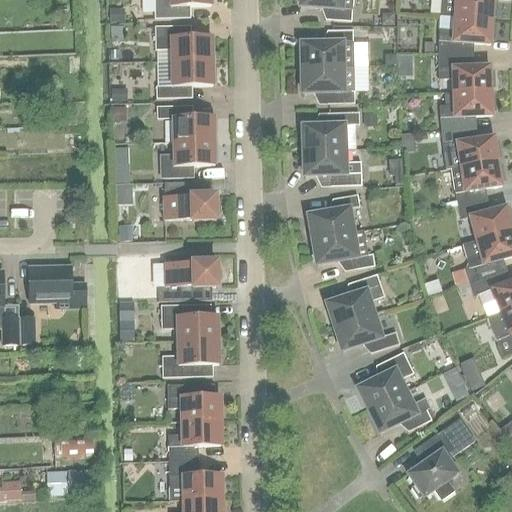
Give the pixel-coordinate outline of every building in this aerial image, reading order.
[(210,0),(153,0),(154,22),(190,21),(190,20),(189,20),(189,21),(185,21),(185,9),(211,9),(210,0)] [(351,25),(352,12),(352,0),(300,0),(300,9),(326,11),(325,23),(351,25)] [(440,0),(440,6),(439,19),(454,20),(491,23),(492,18),(495,19),(496,3),(493,3),(493,0),(440,0)] [(124,11),(110,11),(110,24),(124,24),(124,11)] [(381,15),(381,28),(394,28),(394,15),(381,15)] [(437,58),(467,58),(468,46),(489,47),(490,45),(490,42),(493,43),(494,27),(491,27),(491,23),(454,20),(453,33),(438,32),(438,44),(437,58)] [(171,65),(212,64),(212,40),(186,41),(186,29),(190,29),(190,30),(190,29),(155,29),(155,53),(171,53),(171,65)] [(353,70),(353,69),(353,33),(326,33),(327,46),(301,46),(301,71),(353,70)] [(433,45),(424,45),(423,55),(433,55),(433,45)] [(119,53),(109,53),(109,61),(119,61),(119,53)] [(384,57),(384,67),(395,67),(395,56),(384,57)] [(467,70),(467,58),(437,58),(437,71),(438,83),(452,82),(453,95),(490,94),(490,89),(493,89),(493,74),(489,74),(489,71),(489,69),(467,70)] [(212,64),(171,65),(172,89),(156,89),(156,101),(192,101),(192,100),(191,100),(187,100),(187,89),(213,89),(212,64)] [(353,70),(301,71),(302,96),(328,95),(328,107),(354,107),(354,94),(343,94),(342,71),(353,70)] [(126,91),(111,91),(112,103),(127,103),(126,91)] [(490,98),(490,94),(453,95),(453,109),(439,109),(439,121),(440,134),(470,131),(469,119),(491,118),(491,113),(494,113),(494,98),(490,98)] [(172,121),(173,145),(214,144),(213,120),(188,121),(187,109),(191,109),(192,109),(156,109),(157,122),(172,121)] [(110,124),(125,124),(125,110),(110,110),(110,124)] [(302,129),(303,154),(344,153),(343,128),(359,128),(359,115),(328,116),(328,128),(302,129)] [(376,116),(363,117),(364,129),(376,129),(376,116)] [(470,131),(440,134),(442,148),(443,159),(458,157),(460,170),(497,164),(496,160),(500,159),(497,144),(494,145),(494,142),(493,140),(472,143),(470,131)] [(214,169),(214,144),(173,145),(173,157),(162,157),(163,182),(194,181),(194,180),(193,180),(189,181),(189,169),(214,169)] [(345,166),(344,153),(303,154),(304,179),(330,178),(330,190),(361,189),(360,165),(345,166)] [(497,164),(460,170),(450,172),(454,196),(456,203),(457,208),(457,209),(482,204),(479,192),(501,189),(500,187),(500,184),(503,183),(501,168),(498,169),(497,164)] [(403,187),(403,177),(394,178),(394,188),(403,187)] [(208,185),(164,186),(164,200),(163,200),(163,224),(165,224),(165,223),(191,222),(191,223),(215,223),(215,219),(218,219),(219,215),(219,211),(219,207),(218,203),(215,203),(215,199),(208,199),(208,185)] [(131,187),(115,188),(116,208),(132,207),(131,187)] [(308,218),(312,242),(352,235),(348,212),(359,210),(357,198),(332,202),(334,214),(308,218)] [(475,244),(511,234),(511,229),(511,221),(510,214),(507,215),(506,212),(505,210),(484,215),(482,204),(457,209),(460,223),(469,220),(475,244)] [(352,235),(312,242),(316,267),(342,263),(344,275),(374,269),(372,257),(368,258),(363,233),(352,235)] [(511,234),(475,244),(462,248),(468,270),(463,272),(468,286),(501,275),(497,263),(511,259),(511,234)] [(211,304),(211,290),(217,289),(217,285),(219,285),(220,281),(221,277),(220,273),(219,269),(216,269),(216,265),(192,266),(192,267),(166,268),(166,267),(164,267),(165,290),(158,290),(158,305),(211,304)] [(71,272),(28,273),(29,306),(30,306),(30,303),(55,303),(55,311),(85,310),(85,286),(71,286),(71,272)] [(501,275),(468,286),(473,300),(477,298),(481,308),(495,303),(500,315),(511,310),(511,283),(505,286),(501,275)] [(326,306),(334,330),(373,317),(369,304),(384,300),(376,277),(347,287),(351,298),(326,306)] [(423,287),(427,298),(442,293),(438,282),(423,287)] [(133,323),(133,304),(119,304),(119,323),(133,323)] [(177,332),(177,344),(218,343),(217,319),(192,320),(191,308),(195,308),(195,309),(196,309),(196,308),(160,309),(161,332),(177,332)] [(500,355),(502,360),(511,355),(511,310),(500,315),(486,321),(487,321),(492,333),(491,333),(500,355)] [(380,340),(373,318),(373,317),(334,330),(342,353),(366,345),(370,357),(399,347),(395,335),(380,340)] [(19,348),(19,320),(19,318),(0,318),(0,320),(1,349),(19,348)] [(19,320),(19,348),(34,348),(34,320),(19,320)] [(218,343),(177,344),(178,359),(162,360),(162,381),(198,380),(198,379),(197,379),(197,380),(193,380),(193,368),(219,368),(218,343)] [(418,345),(409,349),(412,355),(421,351),(418,345)] [(357,391),(368,413),(405,395),(399,383),(413,376),(403,355),(375,369),(380,380),(357,391)] [(455,405),(469,399),(462,384),(448,391),(455,405)] [(168,425),(219,424),(219,399),(197,400),(197,388),(167,388),(167,412),(182,411),(182,424),(168,425)] [(411,407),(405,395),(368,413),(379,435),(403,424),(408,435),(431,423),(426,413),(430,411),(425,400),(411,407)] [(219,424),(168,425),(182,425),(182,438),(168,438),(168,464),(198,464),(198,449),(220,449),(219,424)] [(426,464),(407,478),(414,488),(411,491),(418,501),(422,499),(423,501),(433,493),(440,503),(454,494),(447,484),(457,477),(447,462),(474,444),(461,425),(442,439),(440,435),(417,451),(426,464)] [(53,441),(54,462),(92,461),(91,440),(53,441)] [(169,503),(221,502),(221,478),(198,478),(198,464),(168,464),(169,490),(169,503)] [(91,471),(68,472),(68,498),(92,498),(91,471)] [(1,487),(2,502),(21,500),(21,494),(20,486),(1,487)] [(66,486),(46,486),(47,498),(66,498),(66,486)] [(43,493),(21,494),(21,500),(21,503),(43,502),(43,493)] [(221,511),(221,502),(169,503),(169,504),(183,503),(183,511),(221,511)]
